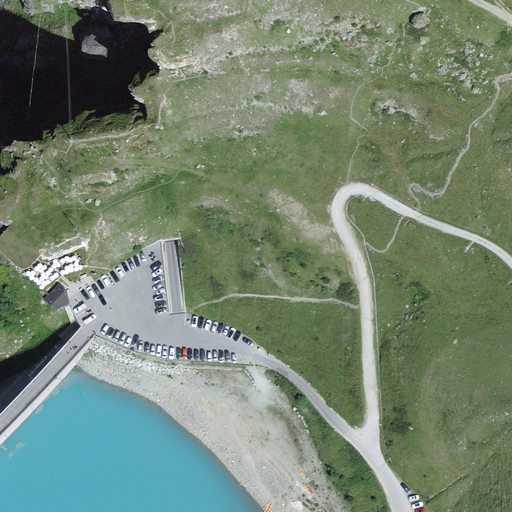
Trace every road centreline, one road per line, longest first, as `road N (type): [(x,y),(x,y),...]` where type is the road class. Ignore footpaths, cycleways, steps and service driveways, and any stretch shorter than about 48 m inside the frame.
road 1 (unclassified): [(144,0),(180,328),(288,372),(368,452),(403,511)]
road 2 (track): [(511,264),(491,246),(365,189),(341,198),(348,235)]
road 3 (track): [(367,308),(368,452)]
